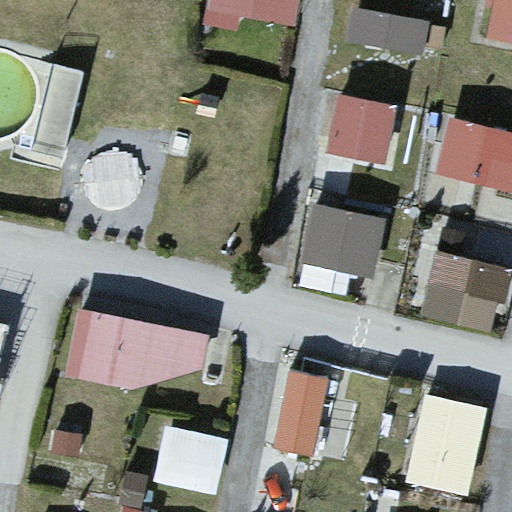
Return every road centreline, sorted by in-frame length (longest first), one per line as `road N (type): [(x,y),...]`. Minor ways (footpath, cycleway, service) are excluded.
road 1 (track): [(239,511),(299,200),(327,0)]
road 2 (track): [(43,255),(0,511)]
